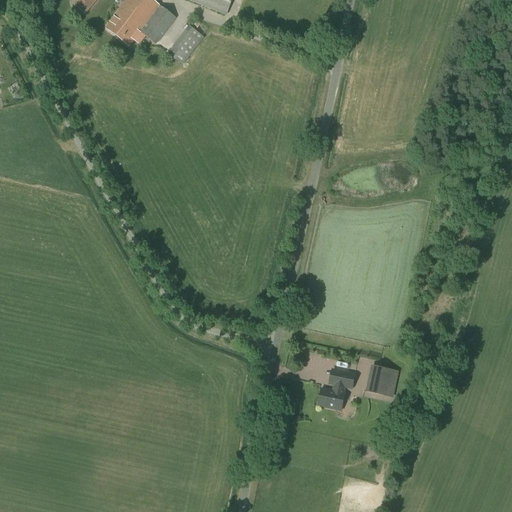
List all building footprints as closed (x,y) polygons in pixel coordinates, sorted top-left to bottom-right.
[(98,0),(79,0),(74,6),(86,15),(98,0)] [(152,0),(126,0),(105,29),(129,47),(140,33),(157,45),(177,19),(160,6),(152,0)] [(189,0),(227,15),(232,0),(189,0)] [(167,54),(183,67),(205,38),(190,26),(167,54)] [(373,366),(368,393),(384,396),(390,370),(373,366)] [(346,388),(352,389),(355,376),(337,372),(334,386),(335,386),(333,392),(322,390),(318,406),(342,411),(345,395),(344,395),(346,388)] [(397,443),(405,446),(410,435),(402,432),(397,443)]
